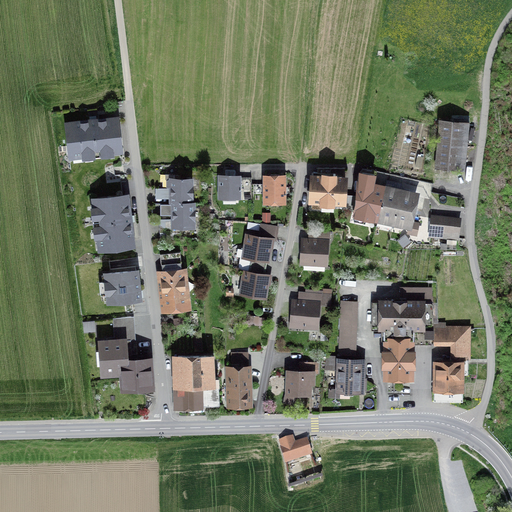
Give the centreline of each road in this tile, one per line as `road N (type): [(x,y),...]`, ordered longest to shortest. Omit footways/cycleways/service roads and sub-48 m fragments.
road 1 (unclassified): [(463,430),(483,404),(490,376),(470,227),(489,57),(511,13)]
road 2 (unclassified): [(160,428),(162,375),(117,0)]
road 3 (residential): [(254,426),(295,172)]
road 4 (tertiary): [(463,430),(432,421),(254,426)]
road 5 (tertiary): [(160,428),(0,432)]
